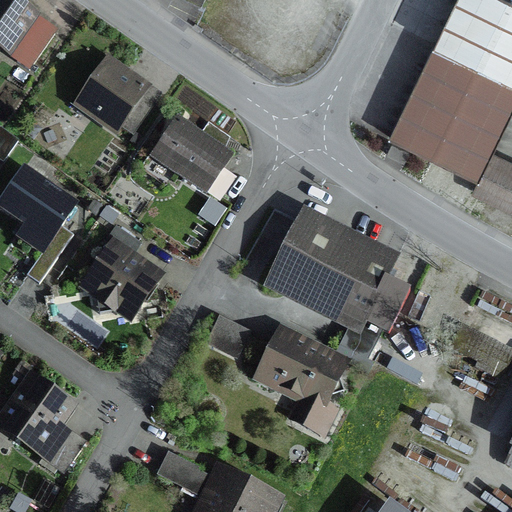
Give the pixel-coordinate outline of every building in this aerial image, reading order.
[(15,0),(0,0),(0,41),(11,49),(36,14),(15,0)] [(511,167),(489,157),(511,110),(511,0),(455,0),(389,137),(478,180),(473,190),(511,208),(511,167)] [(17,62),(30,71),(55,34),(43,25),(17,62)] [(115,131),(145,88),(123,73),(119,78),(106,69),(107,68),(106,68),(82,101),(83,102),(83,101),(97,111),(94,116),(115,131)] [(230,158),(178,122),(153,157),(205,193),(230,158)] [(391,144),(386,154),(404,162),(409,152),(391,144)] [(27,276),(39,285),(73,236),(61,227),(75,207),(24,171),(0,204),(0,206),(51,242),(27,276)] [(300,222),(299,223),(272,277),(364,322),(389,334),(407,298),(382,286),(395,259),(304,214),(300,222)] [(130,260),(141,245),(116,228),(105,244),(113,249),(88,285),(101,294),(97,300),(100,314),(114,312),(118,306),(131,315),(156,278),(130,260)] [(236,359),(248,335),(219,321),(208,344),(236,359)] [(501,379),(511,357),(511,351),(449,321),(436,348),(501,379)] [(344,392),(339,375),(342,368),(308,351),(305,343),(282,332),(273,350),(265,353),(268,361),(259,379),(281,390),(283,387),(305,398),(306,396),(320,403),(307,428),(322,436),(336,409),(325,403),(327,398),(344,392)] [(2,424),(40,450),(70,407),(32,380),(2,424)] [(198,469),(169,455),(158,475),(188,490),(192,482),(209,490),(205,499),(211,502),(205,511),(272,511),(278,501),(242,483),(237,492),(197,472),(198,469)]
